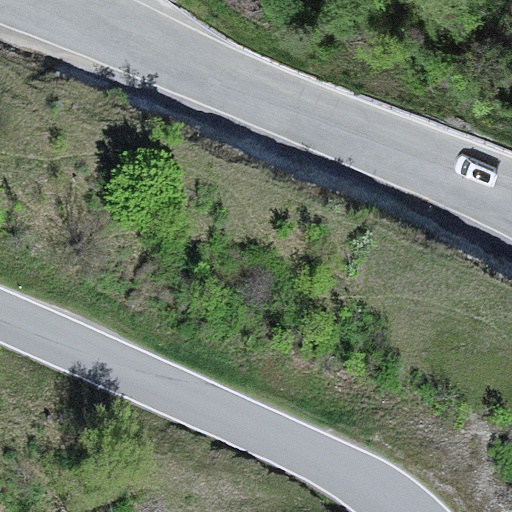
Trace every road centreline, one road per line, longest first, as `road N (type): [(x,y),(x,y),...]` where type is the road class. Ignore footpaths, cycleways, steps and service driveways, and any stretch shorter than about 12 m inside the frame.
road 1 (tertiary): [(27,0),(511,168)]
road 2 (tertiary): [(403,511),(276,434),(0,313)]
